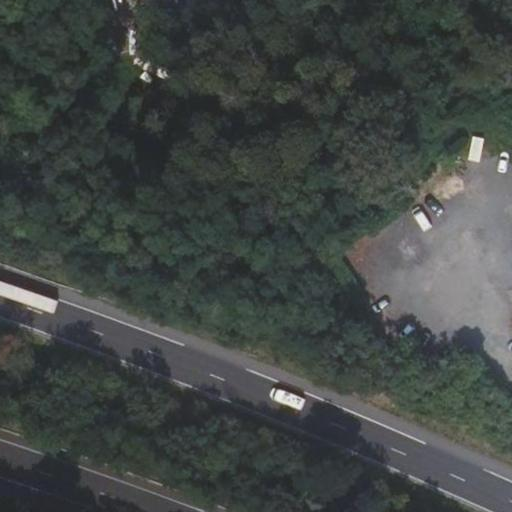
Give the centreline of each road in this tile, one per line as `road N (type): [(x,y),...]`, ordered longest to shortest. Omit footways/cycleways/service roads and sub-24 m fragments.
road 1 (trunk): [(511,499),(299,407),(0,297)]
road 2 (trunk): [(0,456),(159,511)]
